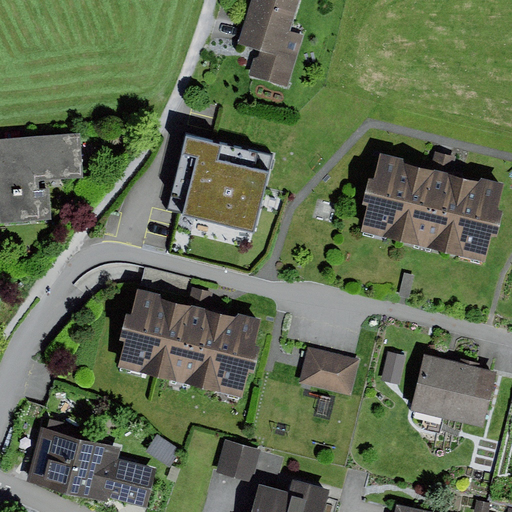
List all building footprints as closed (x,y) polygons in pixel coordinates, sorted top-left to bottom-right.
[(301,0),(251,0),(238,42),(258,48),(249,77),(288,89),(305,34),(292,30),(301,0)] [(81,134),(0,139),(0,225),(53,222),(50,181),(84,178),(81,134)] [(187,138),(167,211),(251,233),(270,160),(187,138)] [(432,168),(382,156),(375,182),(369,180),(363,206),(368,207),(362,233),(484,263),(491,238),(497,240),(503,214),(496,212),(502,186),(453,174),(457,158),(447,155),(436,152),(432,168)] [(415,275),(404,273),(399,296),(409,299),(415,275)] [(189,304),(136,292),(130,316),(125,315),(119,342),(125,343),(119,369),(241,398),(247,373),(253,374),(259,350),(253,348),(259,321),(210,309),(214,293),(193,288),(189,304)] [(359,359),(308,347),(298,385),(349,398),(359,359)] [(406,357),(388,352),(381,379),(398,384),(406,357)] [(498,371),(423,352),(409,408),(484,427),(498,371)] [(49,429),(42,427),(27,481),(65,492),(81,439),(83,431),(51,421),(49,429)] [(179,452),(156,436),(145,452),(168,467),(179,452)] [(260,445),(227,436),(217,470),(250,480),(260,445)] [(81,439),(65,492),(108,504),(109,499),(148,508),(158,470),(119,460),(122,449),(81,439)] [(325,511),(328,504),(261,486),(253,511),(325,511)] [(477,501),(474,511),(488,511),(491,504),(477,501)] [(433,511),(396,503),(393,511),(433,511)]
